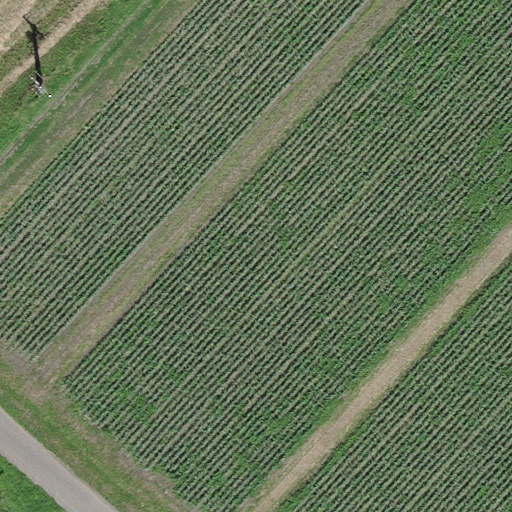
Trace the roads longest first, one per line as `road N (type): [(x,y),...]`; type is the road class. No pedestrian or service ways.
road 1 (track): [(166,0),(0,183)]
road 2 (track): [(0,419),(111,511)]
